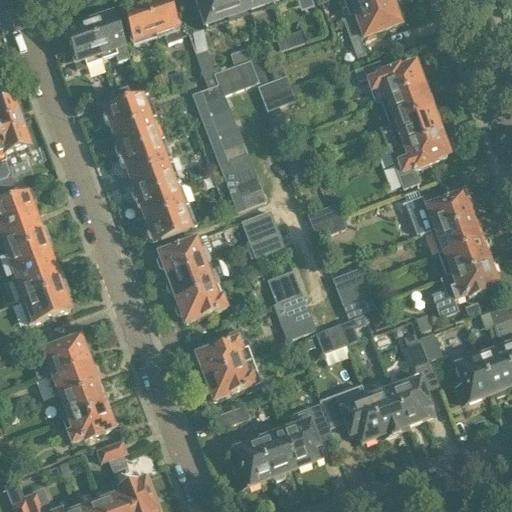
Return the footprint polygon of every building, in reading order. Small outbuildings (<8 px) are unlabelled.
[(153,0),(142,4),(154,38),(164,35),(168,48),(181,43),(167,0),(163,0),(157,2),(154,0),(153,0)] [(194,0),(204,30),(228,22),(220,0),(194,0)] [(220,0),(228,22),(249,14),(244,0),(220,0)] [(244,0),(249,14),(272,7),(269,0),(244,0)] [(269,0),(272,7),(291,0),(295,0),(298,6),(314,11),(310,0),(269,0)] [(334,0),(333,1),(337,10),(345,7),(350,20),(367,15),(369,17),(375,15),(376,11),(392,5),(391,2),(392,0),(334,0)] [(131,46),(154,38),(142,4),(132,7),(132,11),(121,14),(131,46)] [(395,14),(392,5),(376,11),(375,15),(369,17),(367,15),(350,20),(342,23),(345,33),(353,30),(358,44),(401,28),(399,24),(402,21),(399,14),(395,14)] [(89,25),(102,64),(117,59),(115,53),(125,50),(114,17),(101,21),(98,19),(91,21),(91,24),(89,25)] [(85,69),(102,64),(89,25),(85,26),(83,24),(76,26),(76,29),(64,34),(75,67),(84,64),(85,69)] [(291,37),(295,49),(307,46),(303,34),(291,37)] [(287,52),(283,40),(276,42),(280,55),(287,52)] [(242,68),(249,65),(251,65),(246,52),(238,55),(242,68)] [(203,81),(214,77),(207,54),(195,58),(203,81)] [(239,69),(242,68),(238,55),(230,58),(234,71),(239,69)] [(249,65),(253,76),(262,73),(258,62),(251,65),(249,65)] [(239,69),(248,91),(257,87),(253,76),(249,65),(242,68),(239,69)] [(405,96),(423,89),(415,66),(399,72),(399,70),(376,78),(377,80),(368,84),(372,94),(377,92),(382,105),(398,99),(399,96),(403,94),(405,96)] [(234,71),(228,73),(236,95),(248,91),(239,69),(234,71)] [(223,100),(224,99),(236,95),(228,73),(214,78),(218,89),(223,100)] [(262,73),(253,76),(257,87),(267,84),(262,73)] [(182,74),(168,78),(172,90),(186,86),(182,74)] [(172,90),(168,78),(167,78),(166,75),(153,79),(158,94),(172,90)] [(286,81),(277,84),(282,96),(290,93),(286,81)] [(282,96),(277,84),(258,91),(263,103),(282,96)] [(127,89),(113,94),(116,106),(131,101),(127,89)] [(205,107),(223,100),(218,89),(201,95),(201,96),(192,99),(237,216),(245,213),(241,201),(237,189),(232,178),(228,166),(223,153),(218,142),(214,130),(210,119),(205,107)] [(426,97),(423,89),(405,96),(403,94),(399,96),(398,99),(382,105),(390,127),(432,112),(431,109),(434,107),(430,98),(426,97)] [(267,115),(280,110),(295,104),(290,93),(282,96),(263,103),(267,115)] [(116,106),(113,94),(97,99),(101,111),(116,106)] [(205,107),(210,119),(229,112),(224,99),(223,100),(205,107)] [(118,161),(158,146),(142,102),(104,114),(105,117),(103,120),(106,127),(109,128),(117,148),(115,151),(118,161)] [(81,104),(74,107),(78,118),(85,115),(81,104)] [(13,105),(0,109),(0,152),(3,160),(10,180),(8,181),(9,185),(7,186),(11,198),(35,190),(25,164),(21,165),(19,161),(29,157),(27,152),(29,151),(13,105)] [(234,123),(229,112),(210,119),(214,130),(234,123)] [(426,140),(440,134),(436,124),(440,122),(436,115),(432,114),(432,112),(390,127),(390,128),(380,132),(388,154),(414,144),(417,146),(424,143),(426,140)] [(238,135),(234,123),(214,130),(218,142),(238,135)] [(449,158),(440,134),(426,140),(424,143),(417,146),(414,144),(388,154),(403,193),(419,187),(414,174),(434,166),(434,164),(449,158)] [(243,146),(238,135),(218,142),(223,153),(243,146)] [(283,156),(288,167),(316,157),(311,145),(283,156)] [(174,190),(158,146),(118,161),(122,169),(125,170),(133,192),(131,195),(135,204),(174,190)] [(223,153),(228,166),(248,158),(243,146),(223,153)] [(0,184),(1,184),(2,188),(0,188),(0,197),(2,202),(11,198),(7,186),(9,185),(8,181),(10,180),(3,160),(0,152),(0,184)] [(321,169),(316,157),(288,167),(292,179),(321,169)] [(252,170),(248,158),(228,166),(232,178),(252,170)] [(232,178),(237,189),(257,182),(252,170),(232,178)] [(261,193),(257,182),(237,189),(241,201),(261,193)] [(174,190),(135,204),(138,213),(141,214),(149,235),(147,238),(149,245),(153,246),(154,248),(191,234),(174,190)] [(266,205),(261,193),(241,201),(245,213),(266,205)] [(456,226),(472,220),(468,210),(470,208),(468,200),(464,199),(463,196),(412,216),(417,230),(427,226),(431,235),(449,229),(449,225),(453,224),(456,226)] [(0,207),(0,239),(7,258),(47,243),(44,234),(40,233),(32,212),(34,209),(31,200),(28,200),(27,198),(0,207)] [(308,219),(312,231),(340,220),(336,208),(308,219)] [(254,235),(274,227),(269,215),(250,223),(254,235)] [(340,220),(312,231),(317,242),(345,232),(340,220)] [(449,229),(431,235),(439,257),(480,242),(476,232),(479,230),(476,222),(472,222),(472,220),(456,226),(453,224),(449,225),(449,229)] [(242,226),(246,238),(254,235),(250,223),(242,226)] [(274,227),(254,235),(246,238),(251,250),(260,247),(279,240),(274,227)] [(167,282),(205,267),(209,266),(204,254),(210,252),(206,240),(196,244),(196,243),(158,257),(159,260),(156,265),(159,271),(163,272),(167,282)] [(260,247),(264,258),(283,250),(279,240),(260,247)] [(480,242),(439,257),(447,280),(465,274),(466,276),(472,274),(473,271),(488,265),(485,255),(488,253),(484,244),(481,244),(480,242)] [(7,258),(24,305),(65,290),(61,280),(58,279),(49,256),(51,253),(47,243),(7,258)] [(255,261),(264,258),(260,247),(251,250),(255,261)] [(0,279),(8,277),(3,263),(0,264),(0,279)] [(453,303),(456,302),(467,298),(469,301),(487,295),(485,292),(497,287),(493,277),(496,275),(493,267),(489,266),(488,265),(473,271),(472,274),(466,276),(465,274),(447,280),(439,283),(443,295),(430,299),(439,323),(458,316),(453,303)] [(205,267),(167,282),(167,283),(165,287),(168,295),(172,296),(176,305),(217,289),(213,277),(209,279),(205,267)] [(337,294),(365,284),(361,272),(333,283),(337,294)] [(272,296),(297,286),(292,275),(268,285),(272,296)] [(337,294),(343,310),(362,302),(371,299),(365,284),(337,294)] [(272,296),(277,308),(301,298),(297,286),(272,296)] [(217,289),(176,305),(176,307),(174,310),(177,318),(180,318),(184,328),(226,312),(221,300),(217,301),(213,291),(218,289),(217,289)] [(68,299),(65,290),(24,305),(33,328),(70,314),(66,302),(68,299)] [(278,321),(306,310),(301,298),(277,308),(273,309),(278,321)] [(371,299),(362,302),(367,314),(376,311),(371,299)] [(362,302),(343,310),(348,322),(367,314),(362,302)] [(468,320),(480,316),(477,308),(465,312),(468,320)] [(511,308),(489,317),(493,329),(511,321),(511,308)] [(306,310),(278,321),(282,332),(290,329),(310,320),(306,310)] [(493,329),(489,317),(481,320),(485,332),(493,329)] [(416,323),(421,336),(431,332),(426,319),(416,323)] [(290,329),(295,341),(315,334),(310,320),(290,329)] [(339,329),(346,349),(358,344),(354,332),(365,328),(362,320),(339,329)] [(295,341),(290,329),(282,332),(287,344),(295,341)] [(327,333),(335,353),(346,349),(339,329),(327,333)] [(241,353),(238,346),(244,344),(240,333),(221,340),(224,348),(195,358),(199,367),(197,371),(199,378),(203,379),(204,381),(252,364),(247,350),(241,353)] [(335,353),(327,333),(316,338),(323,357),(335,353)] [(433,338),(421,342),(429,364),(441,360),(433,338)] [(38,356),(47,379),(88,363),(86,358),(89,354),(85,346),(81,345),(79,341),(38,356)] [(311,344),(302,347),(304,353),(313,350),(311,344)] [(511,347),(502,352),(511,379),(511,347)] [(511,390),(511,379),(502,352),(479,360),(493,397),(496,400),(504,397),(504,393),(511,390)] [(493,397),(479,360),(455,370),(463,390),(457,392),(463,409),(493,397)] [(89,367),(88,363),(47,379),(55,400),(96,385),(94,379),(96,376),(94,367),(89,367)] [(260,387),(252,364),(204,381),(205,383),(203,389),(205,395),(210,397),(213,405),(260,387)] [(392,393),(407,430),(433,420),(419,383),(392,393)] [(63,423),(104,407),(102,401),(105,398),(102,390),(98,389),(96,385),(55,400),(63,423)] [(406,431),(407,430),(392,393),(366,403),(380,440),(382,444),(408,434),(406,431)] [(332,441),(330,434),(321,410),(315,394),(301,399),(307,413),(293,418),(298,429),(282,435),(296,472),(323,462),(317,446),(332,441)] [(361,447),(380,440),(366,403),(341,413),(337,404),(321,410),(330,434),(336,432),(335,428),(344,424),(350,440),(357,437),(361,447)] [(106,411),(104,407),(63,423),(72,447),(84,443),(84,445),(103,439),(102,436),(114,432),(110,423),(113,420),(110,412),(106,411)] [(244,410),(215,421),(220,433),(249,422),(244,410)] [(284,477),(296,472),(282,435),(258,444),(272,481),(275,484),(283,481),(284,477)] [(242,493),(272,481),(258,444),(228,456),(242,493)] [(103,452),(107,464),(126,457),(122,445),(103,452)] [(107,464),(103,452),(96,455),(101,467),(107,464)] [(67,466),(58,469),(62,482),(71,478),(67,466)] [(118,493),(120,497),(125,511),(155,511),(144,482),(118,493)] [(98,505),(100,511),(125,511),(120,497),(98,505)] [(13,511),(27,511),(25,503),(12,508),(13,511)]
